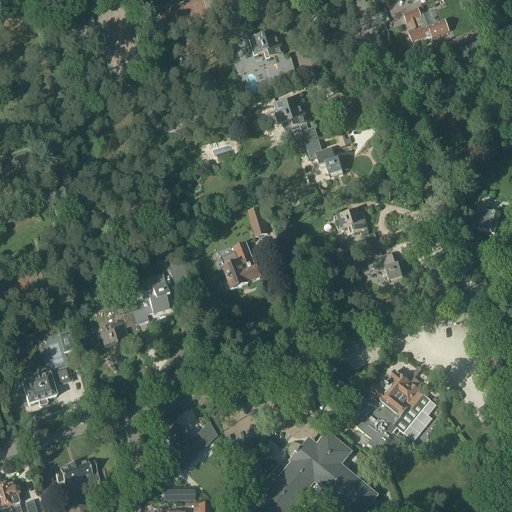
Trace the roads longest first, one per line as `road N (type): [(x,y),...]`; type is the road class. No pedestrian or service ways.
road 1 (unclassified): [(114,421),(453,321),(474,307)]
road 2 (unclassified): [(474,307),(353,0)]
